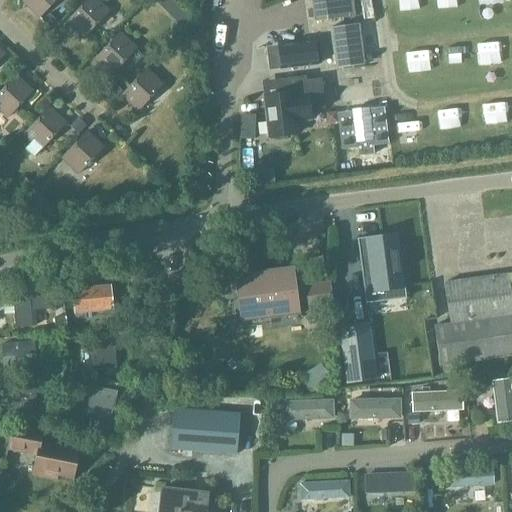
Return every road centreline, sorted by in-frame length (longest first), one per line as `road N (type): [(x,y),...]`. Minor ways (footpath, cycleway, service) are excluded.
road 1 (unclassified): [(0,264),(223,218),(511,181)]
road 2 (track): [(76,511),(129,428),(156,344),(173,228)]
